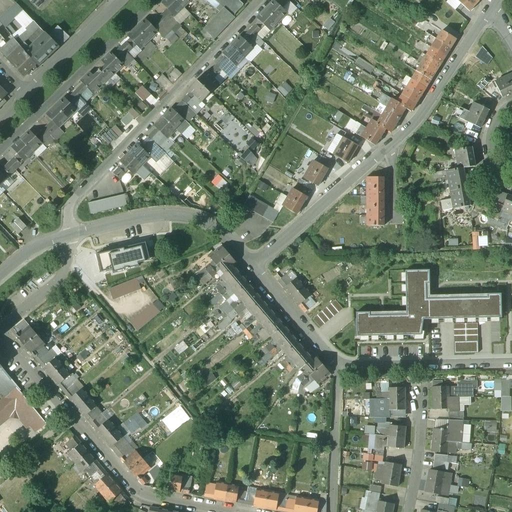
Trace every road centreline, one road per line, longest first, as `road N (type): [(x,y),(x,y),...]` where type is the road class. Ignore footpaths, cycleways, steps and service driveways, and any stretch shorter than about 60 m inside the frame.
road 1 (residential): [(236,511),(135,492),(0,332),(60,280),(71,236)]
road 2 (residential): [(490,7),(399,138),(253,267)]
road 3 (residential): [(71,236),(71,204),(261,0)]
road 4 (residential): [(160,0),(0,152)]
road 5 (residential): [(71,236),(138,219),(196,217),(224,232),(253,267)]
road 6 (residential): [(339,366),(511,361)]
road 7 (residential): [(339,366),(329,511)]
road 8 (residential): [(26,93),(122,0)]
road 9 (residential): [(253,267),(339,366)]
road 10 (residential): [(408,511),(420,385)]
